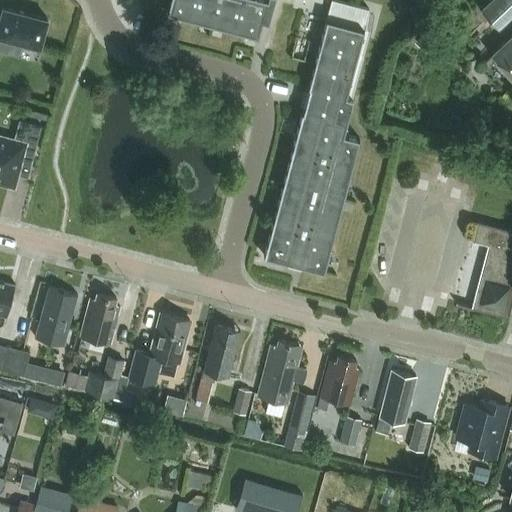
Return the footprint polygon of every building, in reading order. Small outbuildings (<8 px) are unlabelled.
[(170,0),(167,11),(259,35),(263,19),(269,21),(274,0),(170,0)] [(337,0),(331,0),(265,256),(326,271),(360,138),(344,134),(354,97),(347,95),(369,8),(337,0)] [(498,26),(511,13),(511,0),(487,0),(480,7),(498,26)] [(0,35),(40,46),(47,18),(3,6),(0,15),(0,35)] [(426,31),(416,42),(427,52),(437,41),(426,31)] [(511,31),(490,53),(501,65),(511,76),(511,31)] [(0,136),(0,181),(13,185),(16,173),(27,133),(38,137),(41,125),(19,119),(13,140),(0,136)] [(508,317),(511,301),(511,229),(476,220),(471,240),(487,244),(471,307),(508,317)] [(0,314),(6,316),(15,284),(0,279),(0,314)] [(39,336),(64,343),(64,342),(77,294),(48,286),(35,335),(39,336)] [(109,342),(118,306),(114,305),(116,298),(98,294),(96,301),(91,299),(81,334),(109,342)] [(128,377),(132,378),(154,384),(161,356),(180,361),(190,321),(161,313),(150,353),(136,349),(128,377)] [(207,403),(215,373),(228,376),(232,360),(235,358),(236,354),(234,350),(239,330),(215,324),(203,370),(194,399),(207,403)] [(257,396),(288,403),(302,345),(278,339),(276,345),(270,344),(257,396)] [(8,347),(2,369),(23,375),(29,353),(8,347)] [(354,390),(356,386),(354,383),(358,368),(354,366),(356,360),(337,355),(335,362),(329,360),(317,407),(326,410),(329,398),(349,404),(352,391),(354,390)] [(128,377),(118,374),(122,361),(109,358),(105,375),(88,370),(82,390),(122,401),(125,388),(128,377)] [(411,403),(412,399),(410,395),(416,375),(391,369),(375,432),(387,435),(391,418),(404,421),(408,405),(411,403)] [(251,390),(238,387),(232,410),(244,414),(251,390)] [(122,401),(121,403),(130,405),(134,391),(125,388),(122,401)] [(298,390),(289,424),(293,426),(291,435),(303,438),(315,395),(298,390)] [(172,392),(170,407),(189,410),(191,395),(172,392)] [(0,394),(0,412),(18,418),(23,401),(0,394)] [(53,417),(56,403),(31,397),(27,410),(53,417)] [(508,404),(490,399),(487,409),(466,403),(458,437),(478,442),(482,448),(481,453),(495,456),(508,404)] [(361,420),(346,416),(340,440),(355,444),(361,420)] [(430,422),(415,418),(408,447),(422,451),(430,422)] [(68,422),(66,432),(78,435),(80,424),(68,422)] [(255,424),(246,422),(243,433),(253,436),(255,424)] [(475,465),(472,478),(487,482),(490,469),(475,465)] [(24,473),(21,487),(33,490),(37,476),(24,473)] [(246,476),(236,509),(246,511),(297,511),(304,492),(246,476)] [(51,511),(66,511),(71,495),(72,493),(57,489),(56,492),(51,511)] [(29,511),(32,504),(20,500),(19,506),(0,501),(0,511),(29,511)]
